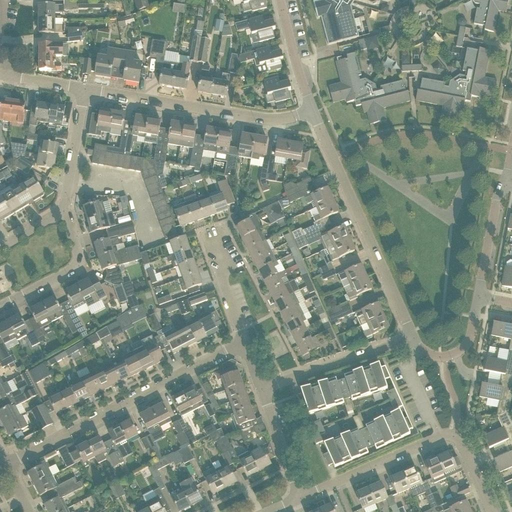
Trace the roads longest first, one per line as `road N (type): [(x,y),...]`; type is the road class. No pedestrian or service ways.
road 1 (residential): [(7,467),(243,346)]
road 2 (residential): [(407,339),(312,113)]
road 3 (residential): [(312,113),(261,119),(83,88)]
road 4 (residential): [(299,498),(453,437)]
road 5 (residential): [(259,390),(407,339)]
road 6 (residential): [(0,313),(69,275),(76,262),(59,209)]
road 7 (residential): [(243,346),(204,228)]
road 8 (residential): [(59,209),(83,88)]
